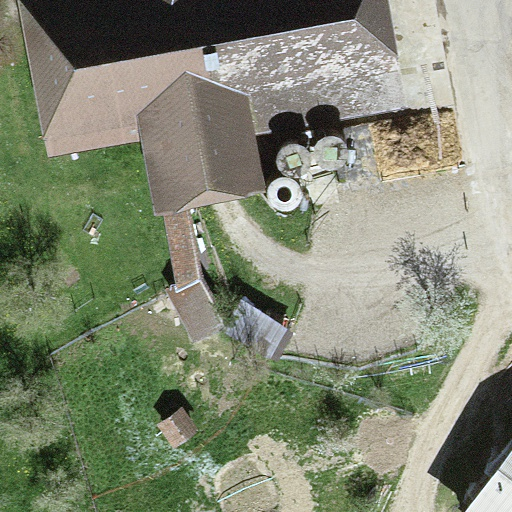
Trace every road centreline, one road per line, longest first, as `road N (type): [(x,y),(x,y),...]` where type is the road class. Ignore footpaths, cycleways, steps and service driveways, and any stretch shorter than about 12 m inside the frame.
road 1 (track): [(510,258),(397,511)]
road 2 (track): [(474,0),(511,262)]
